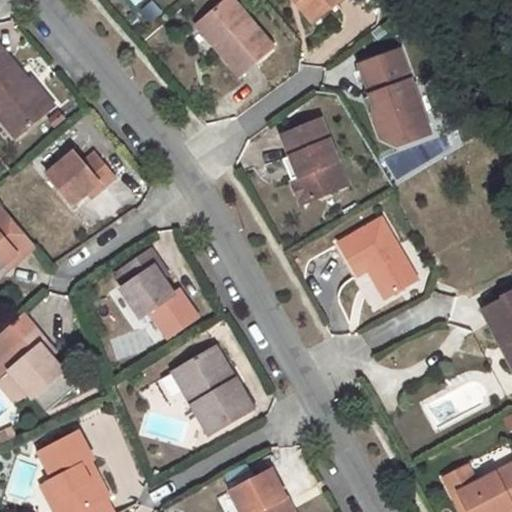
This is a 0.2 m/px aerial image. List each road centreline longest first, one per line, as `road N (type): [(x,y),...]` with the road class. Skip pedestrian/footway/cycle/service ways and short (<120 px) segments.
road 1 (unclassified): [(180,178),(255,287),(304,378)]
road 2 (unclassified): [(48,0),(180,178)]
road 3 (unclassified): [(155,491),(316,401)]
road 4 (unclassified): [(180,178),(296,82)]
road 5 (unclassified): [(66,272),(180,178)]
road 6 (unclassified): [(430,310),(304,378)]
road 7 (unclassified): [(316,401),(375,511)]
